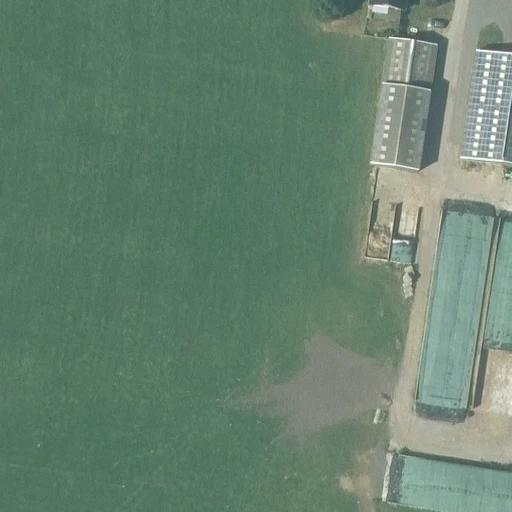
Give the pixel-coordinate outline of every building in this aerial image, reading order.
[(369,0),(368,8),(403,13),(404,0),(369,0)] [(388,41),(381,88),(429,95),(435,48),(388,41)] [(459,161),(511,168),(511,59),(475,54),(459,161)] [(471,232),(428,233),(428,364),(454,364),(454,339),(464,339),(464,314),(471,314),(471,232)] [(509,388),(511,356),(511,256),(490,254),(478,385),(509,388)] [(415,456),(411,494),(475,502),(480,464),(415,456)]
